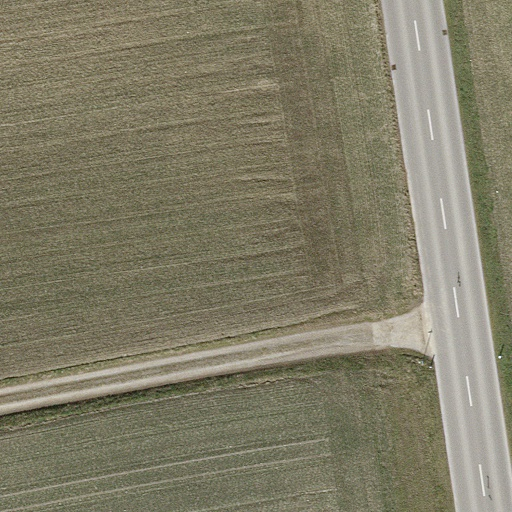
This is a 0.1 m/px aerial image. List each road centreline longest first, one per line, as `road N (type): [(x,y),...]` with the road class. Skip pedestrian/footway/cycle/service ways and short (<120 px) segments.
road 1 (tertiary): [(415,0),(490,511)]
road 2 (track): [(463,332),(0,415)]
